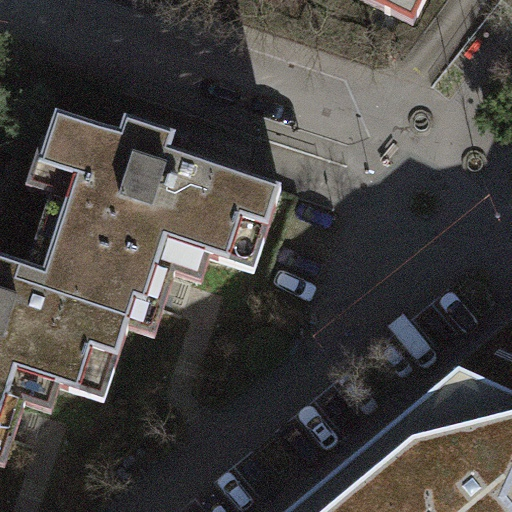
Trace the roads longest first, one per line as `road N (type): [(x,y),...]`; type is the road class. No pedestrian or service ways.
road 1 (residential): [(435,170),(411,231),(337,347),(142,511)]
road 2 (residential): [(20,0),(361,120)]
